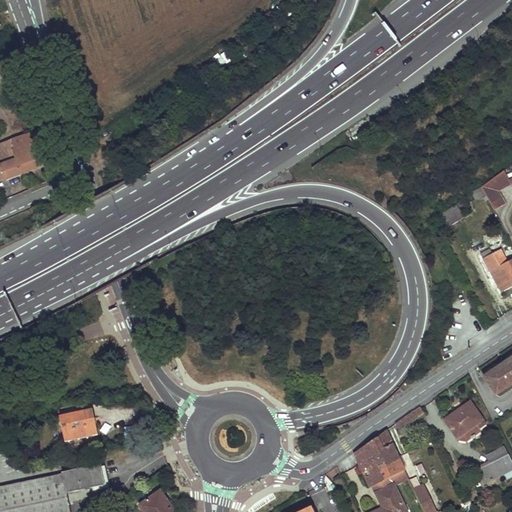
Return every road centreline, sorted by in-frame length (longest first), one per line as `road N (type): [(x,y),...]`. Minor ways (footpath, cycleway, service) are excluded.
road 1 (motorway): [(113,251),(149,249),(306,188),(367,204),(401,237),(418,295),(398,365),(360,401),(286,421),(263,416)]
road 2 (motorway): [(113,251),(277,151),(482,0)]
road 3 (motorway): [(428,0),(300,97),(191,166)]
road 4 (tertiary): [(511,332),(312,468)]
road 5 (motorway): [(351,0),(317,60),(191,166)]
road 6 (secondary): [(159,378),(82,172)]
road 7 (motorway): [(191,166),(0,273)]
road 8 (secondary): [(82,172),(27,25)]
road 9 (motorway): [(0,309),(113,251)]
